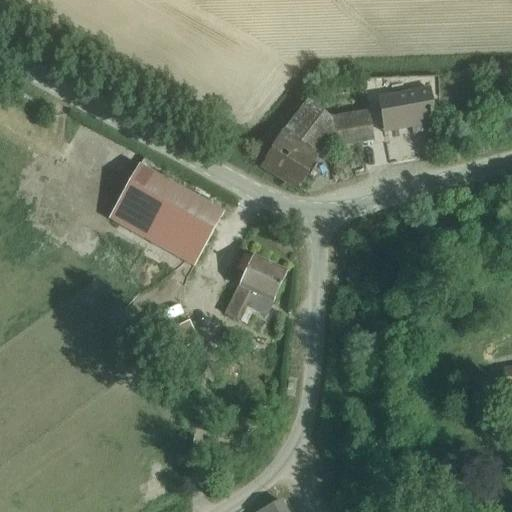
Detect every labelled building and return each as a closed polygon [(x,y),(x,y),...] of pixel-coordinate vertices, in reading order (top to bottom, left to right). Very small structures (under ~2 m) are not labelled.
[(378,101),(384,133),(412,128),(413,136),(433,132),(426,92),(378,101)] [(336,150),(374,144),(369,113),(328,120),(307,104),(283,136),(262,171),(297,192),(318,157),(326,162),(336,150)] [(109,224),(193,271),(222,219),(138,172),(109,224)] [(241,290),(229,314),(241,321),(248,307),(254,311),(268,317),(273,306),(288,276),(255,260),(241,290)] [(191,324),(170,332),(178,353),(200,344),(191,324)] [(237,374),(233,374),(233,362),(223,362),(222,384),(237,385),(237,374)] [(286,511),(282,503),(264,511),(286,511)]
